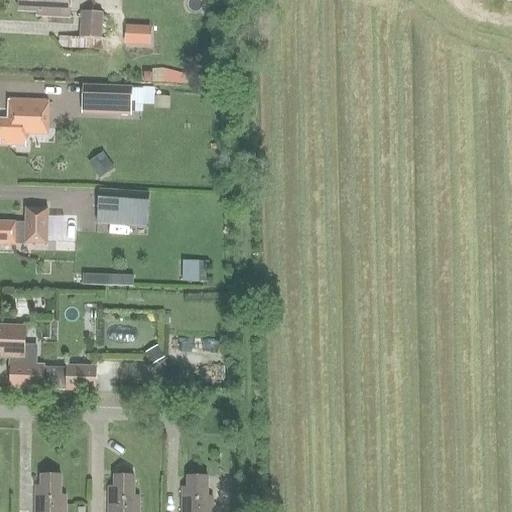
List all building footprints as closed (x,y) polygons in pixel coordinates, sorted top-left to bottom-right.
[(38,18),(71,19),(72,0),(19,0),(19,11),(38,12),(38,18)] [(82,13),(81,37),(102,38),(103,14),(82,13)] [(131,88),(83,87),(83,100),(107,101),(107,113),(130,114),(131,88)] [(0,145),(25,146),(26,129),(47,130),(48,101),(8,100),(8,122),(0,121),(0,145)] [(99,177),(113,168),(103,152),(88,162),(99,177)] [(148,194),(99,191),(97,224),(146,227),(148,194)] [(50,209),(50,236),(63,236),(63,209),(50,209)] [(0,245),(15,246),(15,245),(27,246),(27,245),(47,246),(48,211),(26,210),(25,225),(16,224),(0,223),(0,245)] [(199,262),(199,282),(210,282),(210,262),(199,262)] [(107,286),(108,275),(82,274),(82,285),(107,286)] [(25,327),(0,326),(0,358),(12,359),(11,389),(95,392),(96,368),(67,367),(67,368),(43,367),(44,366),(36,366),(37,347),(25,347),(25,327)] [(164,358),(160,350),(148,357),(153,365),(164,358)] [(66,511),(66,495),(61,495),(61,475),(41,475),(41,486),(36,486),(35,511),(66,511)] [(109,486),(108,511),(139,511),(140,496),(134,496),(135,475),(114,475),(114,486),(109,486)] [(213,511),(213,496),(208,496),(208,476),(188,476),(188,487),(182,487),(182,511),(213,511)]
